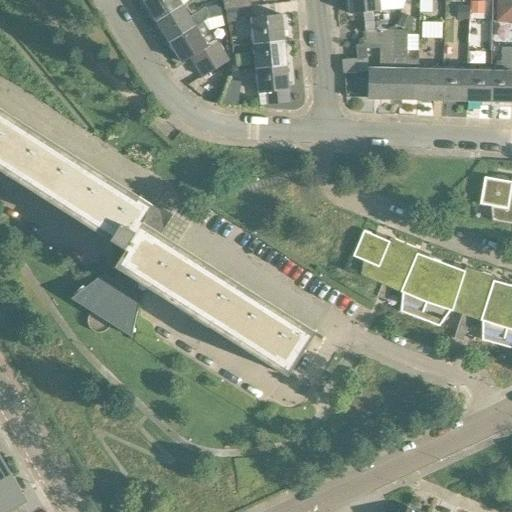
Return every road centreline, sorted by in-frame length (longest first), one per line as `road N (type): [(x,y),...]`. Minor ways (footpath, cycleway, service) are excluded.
road 1 (residential): [(323,137),(224,129),(193,112),(102,0)]
road 2 (residential): [(511,264),(436,243),(357,204),(324,169),(323,137)]
road 3 (residential): [(298,511),(486,426)]
road 4 (residential): [(511,149),(323,137)]
road 5 (residential): [(486,426),(449,380),(358,339)]
road 6 (tertiary): [(70,511),(0,391)]
road 7 (residential): [(323,137),(314,0)]
